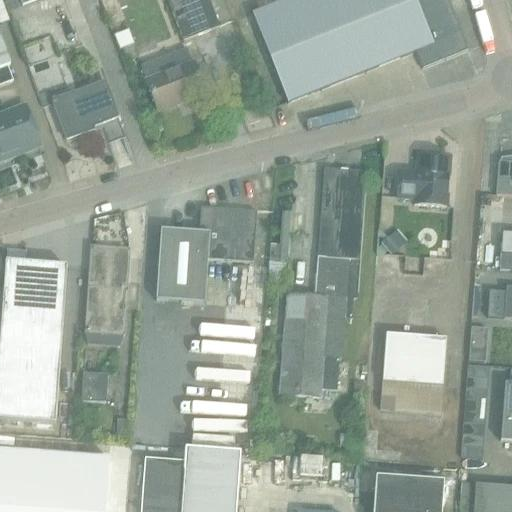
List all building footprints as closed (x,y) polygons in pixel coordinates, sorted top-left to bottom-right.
[(166,0),(175,24),(182,43),(219,29),(212,10),(207,0),(166,0)] [(291,0),(251,16),(287,106),(415,54),(421,71),(467,53),(446,0),(291,0)] [(0,88),(12,84),(6,68),(9,67),(0,41),(0,88)] [(196,79),(191,65),(186,51),(140,67),(150,94),(157,113),(203,96),(198,82),(197,78),(196,79)] [(51,102),(54,110),(65,142),(87,135),(85,131),(117,120),(104,84),(54,102),(54,101),(51,102)] [(0,163),(3,162),(1,156),(8,153),(10,157),(37,147),(30,128),(23,110),(0,118),(0,163)] [(397,173),(395,201),(413,202),(413,207),(446,210),(449,158),(416,156),(415,174),(397,173)] [(497,164),(495,198),(511,198),(511,158),(500,160),(500,164),(497,164)] [(319,401),(319,392),(336,393),(338,362),(340,362),(343,321),(351,322),(352,301),(356,302),(364,183),(328,180),(323,258),(319,260),(317,260),(314,299),(286,297),(278,397),(319,401)] [(252,265),(254,234),(256,214),(200,210),(198,236),(160,233),(155,304),(203,307),(206,262),(252,265)] [(288,265),(291,214),(282,214),(279,246),(270,246),(267,286),(285,287),(286,265),(288,265)] [(487,255),(489,226),(480,226),(478,254),(487,255)] [(380,246),(381,247),(377,251),(377,257),(382,258),(387,253),(391,258),(398,253),(378,231),(378,238),(383,243),(380,246)] [(511,233),(502,233),(501,256),(511,257),(511,233)] [(130,239),(128,273),(145,274),(146,240),(130,239)] [(90,249),(84,337),(85,347),(118,350),(123,339),(129,252),(90,249)] [(418,250),(418,266),(438,267),(438,251),(418,250)] [(4,265),(0,320),(0,329),(40,333),(41,329),(61,331),(65,269),(64,269),(24,266),(5,264),(5,265),(4,265)] [(511,322),(511,290),(504,290),(502,322),(511,322)] [(0,329),(0,422),(53,426),(58,369),(60,335),(40,333),(0,329)] [(470,329),(468,362),(484,363),(487,330),(470,329)] [(439,417),(441,390),(445,341),(385,337),(379,412),(439,417)] [(467,367),(461,460),(482,462),(489,369),(467,367)] [(82,376),(80,404),(105,405),(107,377),(82,376)] [(364,413),(366,385),(354,385),(352,413),(364,413)] [(500,439),(499,444),(511,444),(511,386),(503,386),(503,389),(500,429),(500,439)] [(319,469),(341,470),(342,449),(320,448),(319,469)] [(234,511),(239,455),(184,451),(183,466),(144,463),(140,511),(234,511)] [(0,511),(104,511),(108,461),(0,453),(0,511)] [(374,480),(372,511),(440,511),(442,485),(374,480)] [(458,511),(511,511),(511,489),(460,487),(458,511)]
